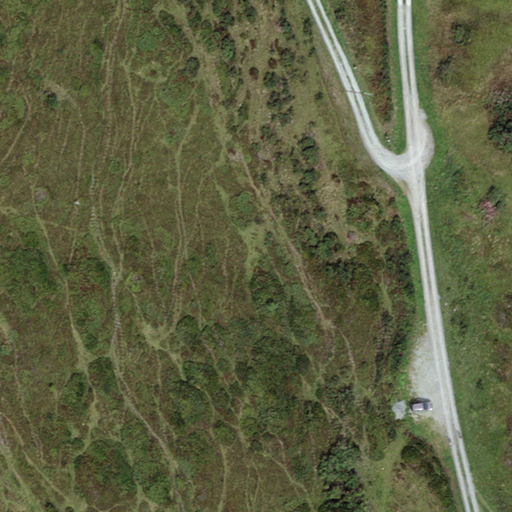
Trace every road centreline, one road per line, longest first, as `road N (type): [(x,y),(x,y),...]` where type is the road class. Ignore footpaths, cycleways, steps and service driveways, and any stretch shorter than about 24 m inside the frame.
road 1 (track): [(411,0),(416,174),(471,511)]
road 2 (track): [(416,174),(385,146),(319,0)]
